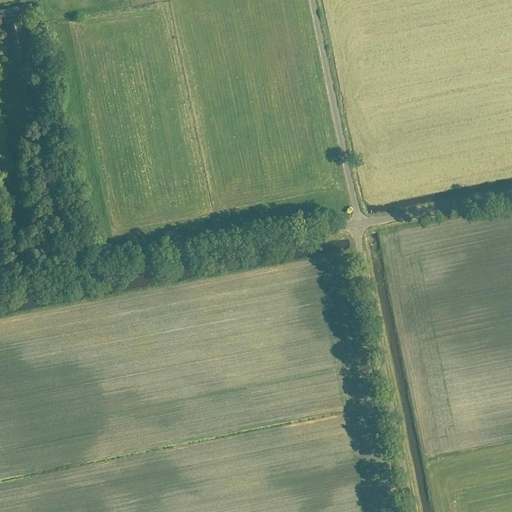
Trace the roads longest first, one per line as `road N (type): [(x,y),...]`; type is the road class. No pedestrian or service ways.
road 1 (unclassified): [(0,295),(357,227)]
road 2 (unclassified): [(414,511),(357,227)]
road 3 (unknown): [(357,227),(315,0)]
road 4 (unclassified): [(357,227),(511,195)]
